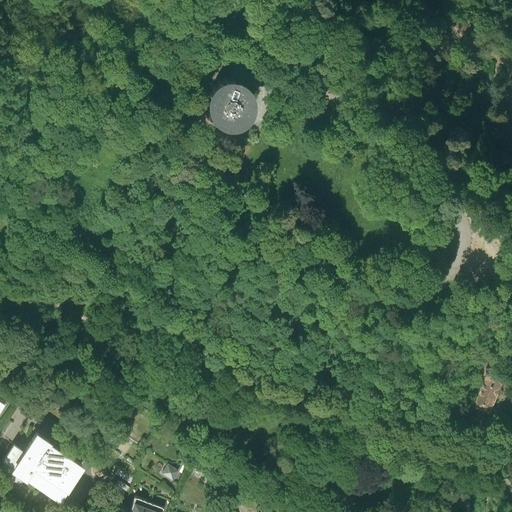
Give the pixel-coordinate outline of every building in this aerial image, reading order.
[(215,115),(222,118),(228,119),(234,118),(239,116),(244,112),(248,108),(250,102),(251,95),(250,88),(247,82),(243,77),(237,73),(230,72),(223,72),(217,75),(211,79),(207,84),(205,91),(204,98),(206,105),(210,111),(215,115)] [(485,376),(473,405),(490,412),(504,377),(510,379),(511,374),(511,370),(488,361),(482,375),(485,376)] [(13,466),(61,498),(86,463),(38,428),(24,448),(14,441),(3,457),(13,464),(13,466)] [(178,468),(166,461),(161,470),(172,477),(178,468)] [(135,495),(128,511),(161,511),(164,506),(135,495)]
